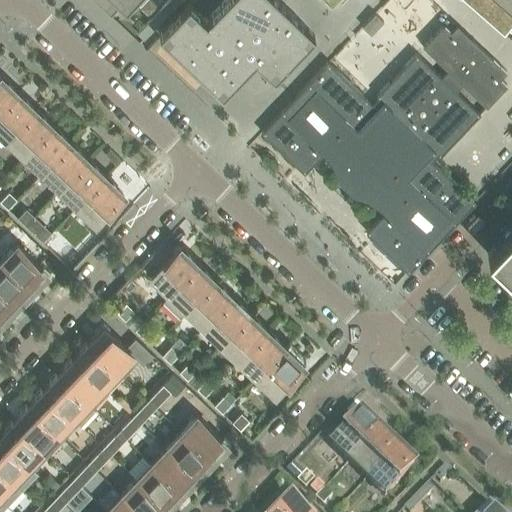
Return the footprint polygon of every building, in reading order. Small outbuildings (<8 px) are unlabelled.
[(94,0),(110,15),(124,0),(94,0)] [(255,59),(274,77),(314,34),(278,0),(224,0),(206,20),(188,3),(159,34),(222,94),(255,59)] [(511,0),(465,0),(504,34),(511,25),(511,0)] [(165,15),(173,7),(167,1),(160,9),(165,15)] [(158,22),(165,15),(160,9),(152,17),(158,22)] [(371,34),(383,21),(375,12),(362,26),(371,34)] [(151,30),(158,22),(152,17),(145,25),(151,30)] [(439,155),(480,112),(456,89),(462,83),(486,106),(507,84),(500,78),(506,70),(457,24),(450,31),(443,24),(423,46),(447,69),(441,75),(416,52),(376,95),(378,96),(372,102),(328,61),(261,131),(304,172),(323,152),(329,157),(336,164),(334,167),(339,176),(348,188),(352,191),(360,197),(369,201),(372,198),(385,211),(366,231),(408,271),(475,201),(432,159),(437,153),(439,155)] [(143,38),(151,30),(145,25),(137,32),(143,38)] [(0,111),(18,93),(18,92),(18,91),(3,72),(0,75),(0,111)] [(0,131),(7,138),(35,109),(36,108),(20,89),(18,91),(18,92),(18,93),(0,111),(0,131)] [(25,155),(52,126),(53,125),(38,106),(36,108),(35,109),(7,138),(25,155)] [(42,172),(70,142),(71,141),(70,141),(55,122),(53,125),(52,126),(25,155),(42,172)] [(59,188),(87,159),(88,158),(73,139),(70,141),(71,141),(70,142),(42,172),(59,188)] [(77,205),(105,174),(90,155),(88,158),(87,159),(59,188),(77,205)] [(95,222),(123,193),(124,192),(107,172),(105,174),(77,205),(95,222)] [(0,200),(8,208),(17,199),(9,191),(0,200)] [(25,225),(34,215),(26,208),(17,217),(25,225)] [(43,241),(51,232),(44,224),(35,234),(43,241)] [(511,226),(487,253),(511,277),(511,226)] [(61,258),(70,249),(61,241),(52,251),(61,258)] [(43,268),(17,243),(1,260),(32,289),(41,280),(42,281),(51,272),(44,266),(43,268)] [(169,293),(197,264),(198,263),(198,262),(182,243),(179,247),(151,276),(169,293)] [(32,289),(1,260),(0,261),(0,288),(17,305),(32,289)] [(187,310),(216,279),(215,279),(200,260),(198,262),(198,263),(197,264),(169,293),(187,310)] [(233,296),(217,277),(215,279),(216,279),(187,310),(204,326),(233,296)] [(17,305),(0,288),(0,318),(2,320),(17,305)] [(222,343),(250,312),(235,293),(233,296),(204,326),(222,343)] [(125,320),(134,310),(126,302),(117,312),(125,320)] [(268,329),(252,310),(250,312),(222,343),(239,359),(268,329)] [(143,337),(152,327),(144,320),(135,329),(143,337)] [(134,355),(127,348),(108,330),(110,329),(103,322),(95,331),(97,333),(88,343),(118,371),(134,355)] [(256,376),(285,345),(270,326),(268,329),(239,359),(256,376)] [(118,371),(88,343),(73,358),(103,387),(118,371)] [(275,393),(302,364),(303,363),(287,343),(285,345),(256,376),(275,393)] [(170,362),(179,353),(171,345),(162,355),(170,362)] [(103,387),(73,358),(58,374),(88,403),(103,387)] [(187,379),(196,370),(188,362),(179,371),(187,379)] [(176,395),(185,385),(173,373),(163,384),(151,396),(159,404),(171,391),(176,395)] [(88,403),(58,374),(43,389),(74,418),(81,426),(96,410),(88,403)] [(205,395),(214,386),(206,378),(197,388),(205,395)] [(74,418),(43,389),(28,405),(59,434),(74,418)] [(122,395),(118,399),(128,410),(133,406),(122,395)] [(222,412),(231,403),(223,395),(214,404),(222,412)] [(153,410),(145,402),(133,415),(141,423),(153,410)] [(59,434),(28,405),(13,421),(44,450),(59,434)] [(240,429),(249,420),(241,412),(232,421),(240,429)] [(222,439),(196,414),(181,431),(211,460),(220,450),(222,452),(230,443),(224,437),(222,439)] [(378,434),(377,433),(362,414),(331,447),(349,464),(378,434)] [(141,423),(133,415),(121,428),(129,435),(141,423)] [(44,450),(13,421),(0,434),(0,437),(29,465),(44,450)] [(211,460),(181,431),(166,446),(196,475),(211,460)] [(366,481),(395,450),(379,431),(377,433),(378,434),(349,464),(366,481)] [(123,441),(115,434),(103,446),(111,454),(123,441)] [(29,465),(0,437),(0,467),(22,489),(37,473),(29,465)] [(111,454),(103,446),(91,459),(99,467),(111,454)] [(196,475),(166,446),(151,462),(181,491),(196,475)] [(384,498),(410,471),(413,468),(397,448),(395,450),(366,481),(384,498)] [(181,491),(151,462),(136,478),(167,507),(181,491)] [(93,472),(86,465),(73,478),(81,485),(93,472)] [(439,485),(451,472),(445,466),(433,479),(439,485)] [(22,489),(0,467),(0,497),(7,504),(22,489)] [(305,491),(314,481),(306,473),(297,483),(305,491)] [(50,474),(44,480),(54,489),(60,483),(50,474)] [(81,485),(73,478),(61,490),(69,498),(81,485)] [(161,511),(167,507),(136,478),(121,493),(140,511),(161,511)] [(420,505),(433,492),(427,486),(414,499),(420,505)] [(323,508),(332,498),(324,491),(315,500),(323,508)] [(140,511),(121,493),(106,509),(109,511),(140,511)] [(298,511),(288,501),(290,500),(283,493),(275,502),(276,504),(268,511),(298,511)] [(55,511),(64,504),(56,496),(44,509),(46,511),(55,511)] [(404,511),(413,511),(420,505),(414,499),(403,511),(404,511)]
